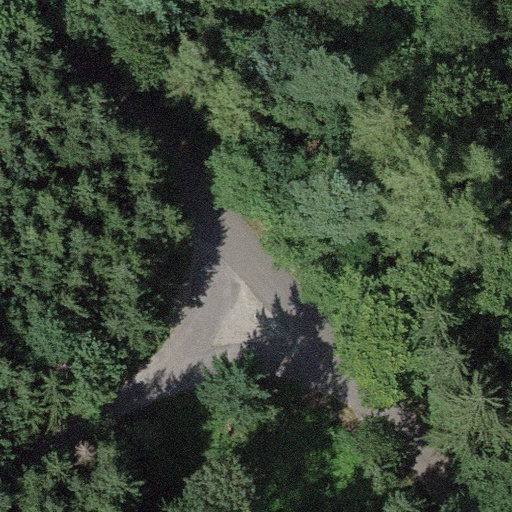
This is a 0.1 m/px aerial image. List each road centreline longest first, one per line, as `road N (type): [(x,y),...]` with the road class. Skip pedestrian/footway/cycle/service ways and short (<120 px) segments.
road 1 (unclassified): [(468,511),(261,322),(52,54),(0,14)]
road 2 (track): [(261,322),(0,462)]
